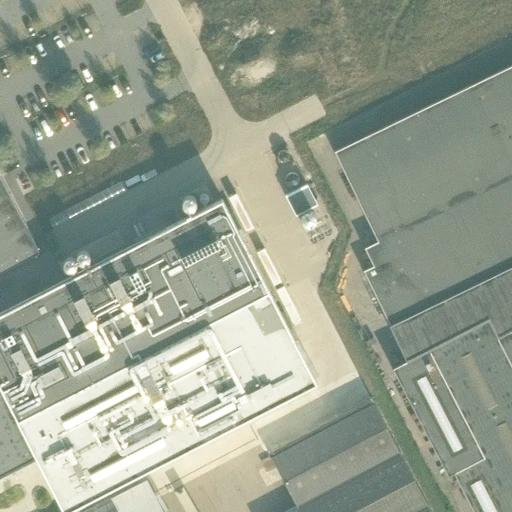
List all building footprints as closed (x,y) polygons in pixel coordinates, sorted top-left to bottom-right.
[(511,65),(334,151),(376,237),(378,242),(365,248),(373,266),(364,270),(390,325),(511,265),(511,65)] [(0,273),(39,253),(0,176),(0,273)] [(307,184),(285,196),(295,216),(317,205),(307,184)] [(0,476),(38,457),(66,511),(316,383),(269,291),(222,199),(0,312),(0,476)] [(511,511),(511,265),(390,325),(408,361),(393,368),(412,404),(447,474),(448,476),(455,473),(462,487),(474,511),(511,511)] [(296,505),(282,511),(430,511),(401,455),(373,399),(270,453),(296,505)] [(82,511),(119,511),(112,497),(82,511)]
